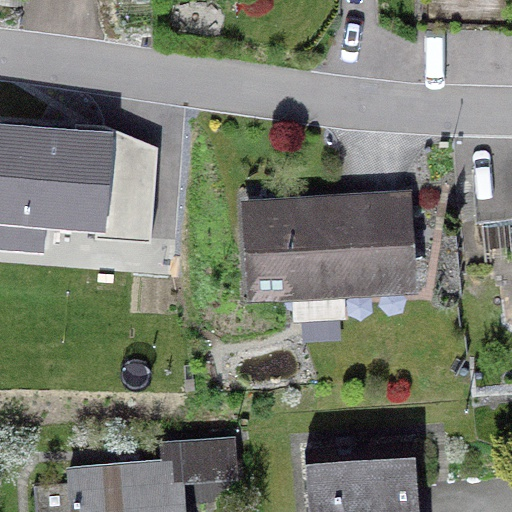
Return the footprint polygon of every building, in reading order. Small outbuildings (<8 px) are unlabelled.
[(508,0),(418,0),(417,28),(507,31),(508,0)] [(115,130),(0,121),(0,220),(150,232),(155,169),(112,166),(115,130)] [(405,282),(399,199),(275,207),(275,208),(244,210),(249,291),(280,289),(280,290),(405,282)] [(415,511),(410,446),(301,454),(305,511),(415,511)] [(30,488),(31,511),(179,511),(176,464),(65,473),(66,485),(30,488)]
